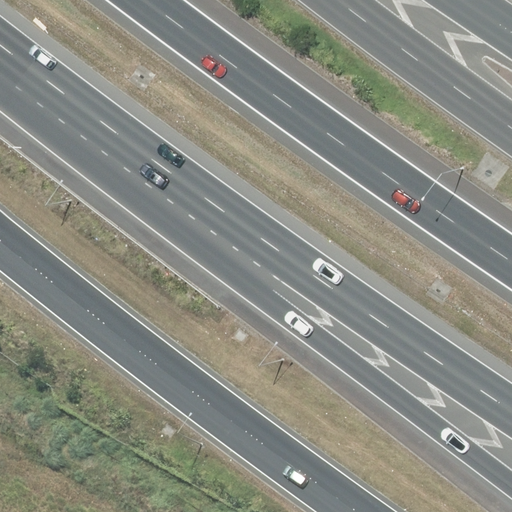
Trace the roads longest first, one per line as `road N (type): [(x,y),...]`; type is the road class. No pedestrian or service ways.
road 1 (motorway): [(511,490),(148,213),(0,82)]
road 2 (motorway): [(511,422),(106,139),(0,55)]
road 3 (motorway): [(143,0),(511,267)]
road 4 (trunk): [(356,511),(0,239)]
road 5 (motorway): [(344,0),(511,127)]
